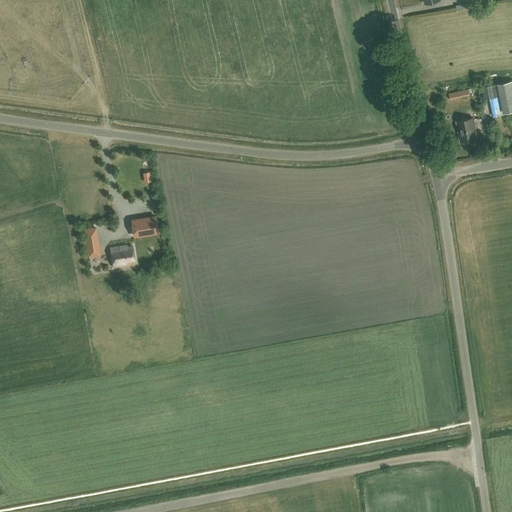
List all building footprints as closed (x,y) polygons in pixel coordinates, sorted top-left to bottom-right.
[(46,8),(37,10),(39,20),(48,18),(46,8)] [(511,81),(484,87),(486,100),(502,97),(505,112),(511,110),(511,81)] [(469,95),(468,89),(448,94),(450,100),(469,95)] [(460,141),(476,138),(473,117),(456,120),(460,141)] [(133,233),(158,229),(156,221),(156,217),(131,221),(133,233)] [(85,242),(87,250),(99,248),(97,240),(85,242)] [(124,265),(136,262),(132,245),(126,246),(126,244),(110,248),(114,267),(124,264),(124,265)]
